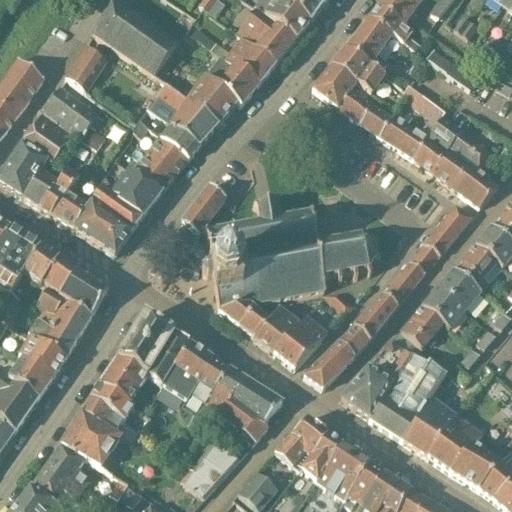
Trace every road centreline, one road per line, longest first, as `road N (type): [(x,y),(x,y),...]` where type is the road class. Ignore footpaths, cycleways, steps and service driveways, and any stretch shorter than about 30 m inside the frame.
road 1 (residential): [(511,189),(318,412)]
road 2 (residential): [(0,485),(124,290)]
road 3 (residential): [(124,290),(256,117)]
road 4 (residential): [(304,403),(124,290)]
road 5 (residential): [(425,235),(256,117)]
road 6 (residential): [(0,154),(104,0)]
road 7 (residential): [(463,511),(318,412)]
road 8 (residential): [(256,117),(354,0)]
road 9 (residential): [(124,290),(0,213)]
road 10 (residential): [(304,403),(211,511)]
